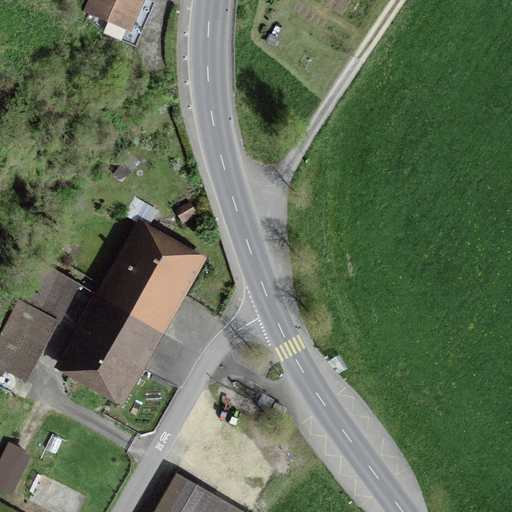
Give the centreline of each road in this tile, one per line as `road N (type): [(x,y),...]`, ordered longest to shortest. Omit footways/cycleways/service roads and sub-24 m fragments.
road 1 (secondary): [(211,0),(211,113),(272,311)]
road 2 (track): [(239,217),(289,163),(395,0)]
road 3 (residential): [(272,311),(222,343),(127,511)]
road 4 (secondary): [(272,311),(328,409),(404,511)]
